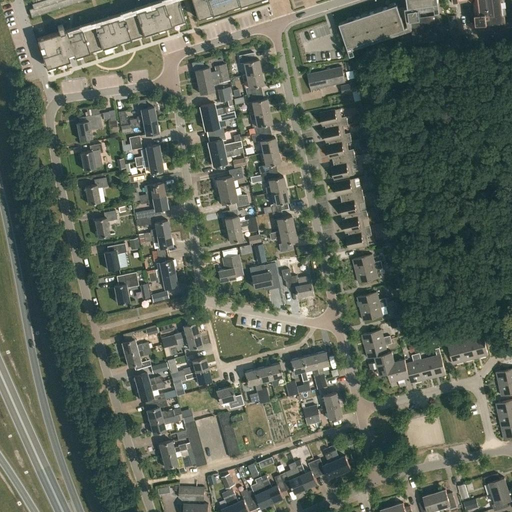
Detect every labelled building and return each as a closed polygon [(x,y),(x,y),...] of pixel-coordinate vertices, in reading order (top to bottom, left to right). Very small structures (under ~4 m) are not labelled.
[(29,9),(31,17),(84,0),(37,0),(38,1),(32,3),(33,8),(29,9)] [(59,31),(37,38),(38,44),(39,47),(43,59),(44,62),(68,55),(73,53),(74,56),(78,55),(81,54),(92,50),(101,47),(104,46),(109,45),(113,43),(115,43),(119,41),(128,39),(131,38),(140,35),(144,33),(146,33),(150,32),(156,30),(158,29),(168,26),(174,24),(183,21),(185,20),(178,0),(173,0),(172,0),(168,0),(165,1),(154,5),(155,6),(145,9),(145,8),(137,10),(127,13),(127,15),(118,18),(117,16),(108,19),(99,22),(100,24),(90,27),(90,25),(67,33),(66,29),(64,30),(62,25),(57,26),(59,31)] [(191,0),(197,18),(253,0),(191,0)] [(435,10),(435,11),(440,10),(438,0),(407,0),(408,6),(438,2),(439,10),(435,10)] [(452,0),(453,3),(467,1),(473,5),(476,25),(506,21),(502,0),(452,0)] [(339,23),(350,55),(355,54),(354,53),(351,54),(348,47),(405,28),(402,20),(410,19),(413,44),(444,39),(441,14),(420,17),(419,7),(399,10),(397,3),(339,23)] [(470,29),(471,17),(465,16),(463,28),(470,29)] [(462,43),(460,29),(451,30),(454,44),(462,43)] [(153,62),(160,59),(157,53),(151,56),(153,62)] [(246,75),(260,72),(258,59),(249,61),(247,54),(239,55),(241,63),(243,63),(246,74),(246,75)] [(216,71),(210,72),(209,66),(195,69),(198,81),(228,75),(226,64),(215,66),(216,71)] [(320,74),(308,77),(311,90),(333,85),(332,83),(345,80),(342,67),(320,72),(320,74)] [(246,87),(247,95),(262,92),(260,85),(263,84),(260,72),(246,75),(246,74),(243,75),(244,80),(247,80),(249,87),(246,87)] [(228,75),(198,81),(200,94),(214,91),(213,85),(219,84),(219,83),(230,81),(228,75)] [(340,85),(342,93),(357,90),(355,81),(340,85)] [(219,96),(229,93),(228,87),(218,89),(219,96)] [(266,98),(263,98),(262,92),(247,95),(249,102),(252,102),(254,114),(269,110),(266,98)] [(219,96),(220,102),(230,99),(229,93),(219,96)] [(200,106),(202,118),(234,111),(233,105),(215,109),(214,103),(200,106)] [(130,124),(156,119),(153,106),(140,109),(141,115),(136,116),(136,118),(129,119),(130,124)] [(118,111),(120,123),(127,122),(124,109),(118,111)] [(325,122),(325,125),(347,120),(346,116),(342,117),(340,109),(320,113),(322,122),(325,122)] [(269,110),(254,114),(257,126),(254,126),(255,134),(270,131),(269,124),(271,123),(269,110)] [(234,111),(202,118),(205,130),(215,128),(216,132),(224,131),(222,126),(219,127),(218,121),(236,117),(234,111)] [(489,129),(502,129),(503,114),(490,113),(489,129)] [(78,117),(79,122),(76,123),(79,140),(91,138),(88,125),(100,123),(99,114),(85,116),(78,117)] [(109,120),(110,128),(118,126),(116,119),(109,120)] [(144,127),(145,135),(158,133),(156,119),(130,124),(130,125),(131,129),(139,128),(144,127)] [(328,138),(329,141),(351,136),(350,132),(345,133),(344,126),(348,125),(347,120),(325,125),(326,129),(324,129),(326,139),(328,138)] [(274,137),(272,138),(270,131),(255,134),(250,135),(252,142),(260,141),(262,153),(277,150),(274,137)] [(216,135),(217,140),(207,142),(210,153),(242,147),(240,138),(222,142),(221,139),(225,138),(224,133),(216,135)] [(129,136),(130,142),(140,140),(139,134),(129,136)] [(332,154),(333,162),(355,157),(353,149),(349,150),(347,142),(352,141),(351,136),(329,141),(330,145),(327,145),(329,155),(332,154)] [(140,140),(130,142),(131,149),(141,147),(140,140)] [(80,152),(83,170),(101,166),(99,153),(102,153),(100,144),(88,146),(89,151),(80,152)] [(134,157),(135,162),(160,157),(158,144),(145,147),(146,149),(140,150),(142,156),(134,157)] [(242,147),(210,153),(213,166),(227,163),(225,157),(232,155),(243,152),(242,147)] [(277,150),(262,153),(265,165),(255,167),(257,174),(275,170),(274,163),(280,162),(277,150)] [(163,170),(160,157),(135,162),(136,166),(143,164),(144,167),(149,166),(150,172),(163,170)] [(332,169),(334,179),(354,175),(352,166),(357,165),(355,157),(333,162),(335,169),(332,169)] [(357,174),(367,173),(364,157),(358,158),(360,166),(356,166),(357,174)] [(233,160),(235,167),(246,164),(245,158),(233,160)] [(216,179),(218,191),(234,188),(233,180),(242,176),(240,167),(228,170),(229,176),(216,179)] [(268,180),(269,187),(265,188),(266,193),(270,192),(285,189),(282,176),(277,177),(275,170),(257,174),(259,182),(268,180)] [(144,172),(127,175),(128,181),(145,178),(144,172)] [(84,186),(87,204),(99,202),(96,188),(106,186),(105,177),(93,180),(94,185),(84,186)] [(339,191),(341,198),(363,194),(361,186),(357,187),(355,178),(335,182),(337,192),(339,191)] [(165,195),(162,182),(144,186),(145,193),(146,192),(146,194),(138,196),(139,200),(165,195)] [(235,201),(236,207),(249,204),(246,194),(236,195),(234,188),(218,191),(221,204),(235,201)] [(272,212),(280,210),(279,203),(288,201),(285,189),(270,192),(273,204),(270,205),(272,212)] [(367,194),(369,207),(377,205),(375,196),(382,195),(382,192),(367,194)] [(345,215),(345,218),(367,214),(366,210),(362,211),(360,203),(365,202),(363,194),(341,198),(343,205),(340,206),(342,216),(345,215)] [(147,204),(153,203),(154,210),(167,207),(165,195),(139,200),(140,204),(147,202),(147,204)] [(135,211),(136,217),(146,216),(145,209),(135,211)] [(94,220),(97,237),(109,234),(106,221),(116,219),(115,210),(103,213),(104,218),(94,220)] [(278,231),(293,228),(291,215),(282,217),(280,210),(272,212),(273,220),(276,219),(278,231)] [(348,231),(349,235),(371,230),(370,226),(365,227),(364,219),(368,218),(367,214),(345,218),(346,222),(344,222),(346,232),(348,231)] [(227,230),(257,223),(255,217),(246,219),(246,220),(239,221),(237,215),(224,218),(227,230)] [(149,216),(135,218),(137,225),(151,222),(149,216)] [(143,237),(169,232),(167,220),(154,222),(155,229),(150,230),(150,232),(143,233),(143,237)] [(257,223),(227,230),(230,242),(242,239),(241,231),(248,230),(248,232),(258,230),(257,223)] [(383,229),(386,229),(385,224),(372,227),(375,241),(385,239),(383,229)] [(278,243),(280,251),(292,249),(290,242),(296,241),(293,228),(278,231),(268,233),(270,239),(275,238),(274,237),(279,236),(281,243),(278,243)] [(347,239),(349,248),(369,244),(367,235),(372,234),(371,230),(349,235),(349,238),(347,239)] [(157,241),(159,248),(163,247),(171,245),(169,232),(143,237),(144,242),(152,240),(152,242),(157,241)] [(247,235),(249,243),(261,241),(259,233),(247,235)] [(131,240),(133,250),(142,249),(141,238),(131,240)] [(116,254),(126,252),(124,243),(106,246),(107,252),(103,252),(107,270),(118,267),(116,254)] [(220,281),(221,281),(222,282),(225,281),(226,279),(235,278),(234,276),(242,274),(238,254),(222,258),(224,268),(218,270),(220,281)] [(353,260),(356,272),(381,265),(381,261),(374,263),(372,255),(353,260)] [(172,260),(159,262),(160,268),(155,270),(155,272),(148,273),(148,277),(174,272),(172,260)] [(274,263),(263,265),(264,272),(251,275),(253,288),(272,284),(270,276),(277,274),(274,263)] [(356,272),(359,283),(378,279),(376,270),(382,269),(381,265),(356,272)] [(286,288),(295,287),(297,297),(312,294),(308,276),(297,278),(297,275),(290,277),(289,269),(281,271),(283,279),(284,279),(286,288)] [(116,276),(118,285),(114,286),(117,303),(128,301),(126,288),(138,285),(136,277),(135,272),(116,276)] [(176,285),(174,272),(148,277),(149,281),(157,280),(157,282),(162,281),(163,287),(176,285)] [(151,295),(153,302),(168,298),(166,291),(151,295)] [(357,297),(360,309),(386,303),(385,299),(379,301),(377,293),(357,297)] [(386,303),(360,309),(363,321),(382,316),(380,308),(387,306),(386,303)] [(405,308),(394,311),(396,318),(407,315),(405,308)] [(186,337),(199,333),(195,321),(183,325),(186,337)] [(463,323),(456,325),(459,333),(466,331),(463,323)] [(172,330),(170,324),(159,327),(161,333),(172,330)] [(156,327),(146,329),(147,335),(157,332),(156,327)] [(471,339),(476,358),(488,355),(481,329),(477,330),(478,337),(471,339)] [(362,335),(365,347),(391,340),(390,336),(383,338),(381,330),(362,335)] [(187,342),(189,348),(202,345),(199,333),(186,337),(175,340),(174,335),(161,339),(163,348),(176,344),(176,345),(187,342)] [(457,335),(464,361),(476,358),(471,339),(463,341),(461,334),(457,335)] [(447,345),(452,364),(464,361),(457,335),(454,336),(455,343),(447,345)] [(121,342),(124,354),(137,351),(134,339),(121,342)] [(375,357),(387,353),(385,346),(392,344),(391,340),(365,347),(368,359),(375,357)] [(133,364),(135,370),(148,366),(146,361),(140,362),(139,356),(150,353),(149,348),(142,349),(137,351),(124,354),(128,366),(133,364)] [(429,358),(434,377),(446,374),(439,348),(435,350),(437,356),(429,358)] [(313,354),(321,387),(326,385),(321,366),(328,364),(325,351),(313,354)] [(387,353),(375,357),(376,362),(369,364),(370,366),(394,360),(392,352),(387,353)] [(416,354),(422,380),(434,377),(429,358),(421,360),(420,353),(416,354)] [(311,369),(317,388),(321,387),(313,354),(302,357),(305,370),(311,369)] [(413,362),(406,364),(405,364),(409,377),(410,383),(422,380),(416,354),(412,356),(413,362)] [(194,366),(183,369),(183,370),(185,375),(195,372),(208,368),(205,356),(192,360),(194,366)] [(305,370),(302,357),(290,360),(293,373),(300,372),(302,381),(307,380),(305,370)] [(396,362),(402,385),(405,385),(404,378),(409,377),(405,364),(406,364),(405,359),(396,362)] [(388,373),(394,362),(394,360),(370,366),(371,369),(377,367),(379,375),(388,373)] [(166,362),(150,366),(152,373),(168,369),(166,362)] [(398,380),(400,386),(402,385),(396,362),(394,362),(388,373),(390,382),(398,380)] [(276,378),(282,376),(279,363),(267,366),(270,379),(272,385),(277,384),(276,378)] [(256,369),(259,382),(270,379),(267,366),(256,369)] [(195,372),(185,375),(186,379),(196,376),(198,383),(211,380),(208,368),(195,372)] [(511,368),(496,372),(498,384),(511,380),(511,368)] [(261,389),(259,382),(256,369),(244,372),(248,385),(254,383),(259,403),(265,402),(261,389)] [(183,370),(177,371),(180,381),(186,379),(185,375),(183,370)] [(173,383),(180,381),(177,371),(170,373),(173,383)] [(159,376),(148,379),(146,373),(133,376),(137,388),(160,382),(159,376)] [(511,380),(498,384),(501,396),(511,393),(511,380)] [(162,381),(137,388),(140,400),(144,399),(145,405),(157,401),(165,399),(163,393),(158,395),(157,390),(163,388),(162,381)] [(286,383),(289,396),(299,393),(296,381),(286,383)] [(219,402),(228,400),(230,408),(244,404),(241,394),(235,396),(232,386),(216,390),(219,402)] [(261,389),(265,402),(269,400),(266,388),(261,389)] [(323,396),(326,407),(339,404),(336,392),(323,396)] [(282,437),(289,435),(284,416),(298,411),(294,396),(281,399),(283,407),(284,407),(285,412),(278,414),(280,421),(275,422),(278,430),(280,430),(282,437)] [(146,410),(149,422),(181,413),(179,407),(166,411),(165,410),(160,411),(159,407),(166,405),(165,399),(157,401),(145,405),(147,410),(146,410)] [(511,399),(496,403),(499,415),(511,412),(511,399)] [(316,404),(302,407),(303,412),(317,409),(316,404)] [(326,407),(329,419),(342,416),(339,404),(326,407)] [(181,411),(184,423),(196,420),(193,408),(181,411)] [(305,417),(318,413),(317,409),(303,412),(305,417)] [(218,414),(219,420),(230,417),(229,411),(218,414)] [(511,412),(499,415),(501,427),(511,424),(511,412)] [(181,413),(149,422),(153,434),(165,430),(164,424),(180,420),(178,414),(181,413)] [(242,414),(230,417),(231,422),(232,422),(243,419),(242,414)] [(230,417),(219,420),(221,425),(231,422),(230,417)] [(186,429),(196,426),(195,420),(184,423),(184,424),(186,429)] [(222,430),(233,427),(232,423),(232,422),(231,422),(221,425),(222,430)] [(511,424),(501,427),(504,439),(511,437),(511,424)] [(198,431),(196,426),(186,429),(186,430),(187,434),(198,431)] [(224,436),(234,433),(233,427),(222,430),(224,436)] [(178,439),(188,437),(187,434),(186,430),(176,433),(178,439)] [(189,439),(199,436),(198,431),(187,434),(188,437),(189,439)] [(234,433),(224,436),(225,441),(236,438),(234,433)] [(201,442),(199,436),(189,439),(190,443),(190,445),(201,442)] [(236,438),(225,441),(227,446),(237,443),(236,438)] [(191,447),(190,445),(190,443),(185,444),(185,443),(178,445),(178,446),(173,447),(171,440),(159,443),(162,455),(191,447)] [(202,447),(201,442),(190,445),(191,447),(192,450),(202,447)] [(227,446),(228,452),(239,449),(237,443),(227,446)] [(334,445),(328,447),(332,454),(337,452),(334,445)] [(195,461),(193,455),(192,450),(191,447),(162,455),(165,467),(178,464),(176,458),(181,456),(184,467),(191,465),(191,464),(195,463),(195,461)] [(193,455),(203,452),(202,447),(192,450),(193,455)] [(323,465),(320,458),(314,460),(320,475),(326,473),(328,478),(339,473),(334,460),(332,454),(328,447),(323,449),(329,462),(323,465)] [(239,449),(228,452),(230,457),(240,454),(239,449)] [(205,458),(203,452),(193,455),(195,461),(205,458)] [(334,460),(339,473),(351,468),(345,455),(334,460)] [(265,459),(268,465),(274,463),(271,457),(265,459)] [(206,463),(205,458),(195,461),(195,463),(196,465),(196,466),(206,463)] [(295,462),(306,488),(317,483),(315,478),(320,475),(314,460),(308,463),(311,470),(306,472),(300,459),(295,462)] [(281,474),(287,490),(293,487),(295,493),(306,488),(295,462),(290,464),(295,477),(289,479),(286,472),(281,474)] [(262,476),(273,502),(284,498),(281,492),(287,490),(281,474),(280,472),(274,475),(277,482),(271,485),(267,474),(262,476)] [(236,485),(231,473),(222,476),(227,488),(236,485)] [(489,483),(493,493),(507,489),(504,477),(500,479),(497,474),(484,478),(486,484),(489,483)] [(273,502),(262,476),(256,479),(258,483),(253,485),(252,485),(253,489),(248,491),(254,504),(259,502),(261,507),(273,502)] [(458,485),(462,499),(469,497),(464,484),(458,485)] [(183,511),(196,511),(197,488),(179,487),(179,496),(184,497),(184,502),(183,511)] [(196,511),(208,511),(209,504),(204,503),(205,488),(197,488),(196,511)] [(228,491),(237,511),(249,511),(250,511),(248,507),(254,504),(248,491),(247,489),(242,491),(245,499),(239,501),(233,489),(228,491)] [(446,489),(434,493),(439,508),(449,504),(450,508),(456,506),(452,493),(447,494),(446,489)] [(492,505),(494,511),(507,507),(507,501),(511,500),(507,489),(493,493),(496,504),(492,505)] [(222,508),(223,511),(237,511),(228,491),(222,493),(228,506),(222,508)] [(425,501),(419,503),(421,511),(428,511),(439,508),(434,493),(424,496),(425,501)] [(463,502),(465,510),(473,508),(470,500),(463,502)] [(392,506),(393,511),(411,511),(410,506),(405,507),(403,502),(392,506)]
